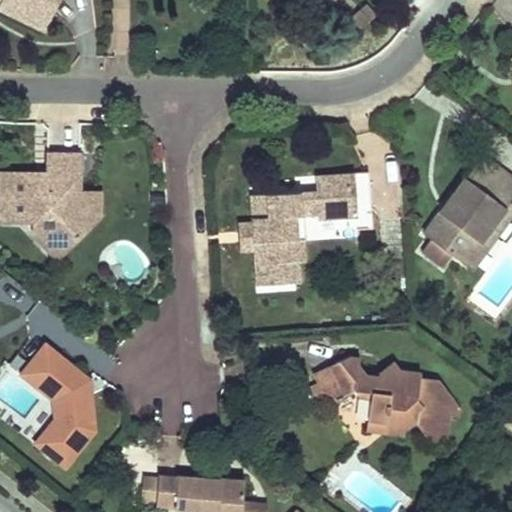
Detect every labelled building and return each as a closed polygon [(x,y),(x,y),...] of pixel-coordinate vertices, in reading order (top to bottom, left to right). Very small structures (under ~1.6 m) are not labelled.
[(0,0),(0,10),(43,33),(58,0),(0,0)] [(511,200),(511,174),(482,152),(421,232),(473,271),(511,219),(511,203),(510,202),(511,200)] [(76,156),(43,157),(43,176),(43,190),(31,190),(31,177),(0,176),(0,225),(28,225),(28,239),(66,239),(70,244),(97,218),(97,197),(76,196),(76,156)] [(43,176),(31,177),(31,190),(43,190),(43,176)] [(369,222),(368,177),(334,179),(336,194),(316,195),(249,199),(250,227),(252,256),(254,290),(292,288),(291,263),(297,262),(294,217),(314,217),(315,224),(369,222)] [(334,179),(314,179),(316,195),(336,194),(334,179)] [(315,224),(314,217),(294,217),(297,262),(303,262),(302,225),(315,224)] [(250,227),(236,227),(239,256),(252,256),(250,227)] [(66,239),(28,239),(52,262),(70,244),(66,239)] [(297,262),(291,263),(292,288),(299,287),(297,262)] [(43,346),(22,373),(51,397),(53,420),(34,444),(63,468),(92,432),(87,380),(43,346)] [(348,361),(314,376),(326,406),(353,394),(359,403),(365,403),(364,427),(382,429),(381,434),(400,437),(413,428),(424,441),(426,440),(435,450),(440,445),(447,445),(452,403),(440,387),(420,385),(421,377),(400,374),(398,381),(378,378),(378,383),(366,380),(357,370),(357,362),(348,361)] [(382,429),(364,427),(363,439),(400,444),(400,437),(381,434),(382,429)] [(237,483),(152,476),(152,481),(149,506),(149,510),(169,511),(235,511),(236,505),(237,483)] [(152,481),(138,480),(137,505),(149,506),(152,481)]
